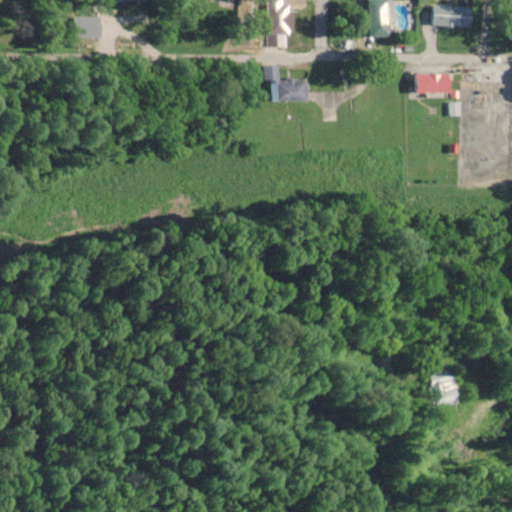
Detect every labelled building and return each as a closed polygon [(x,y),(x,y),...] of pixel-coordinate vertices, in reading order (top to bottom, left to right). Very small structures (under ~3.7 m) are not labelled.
[(366,0),(366,37),(391,37),(391,0),(366,0)] [(265,6),(265,39),(290,39),(290,6),(265,6)] [(430,26),(469,26),(469,6),(430,6),(430,26)] [(269,102),(305,101),(305,70),(287,71),(287,81),(268,81),(269,102)] [(448,93),(448,73),(413,73),(413,93),(448,93)] [(453,404),(451,371),(429,372),(431,405),(453,404)]
